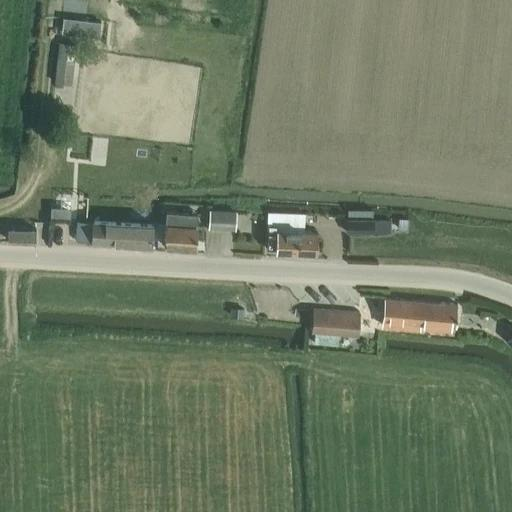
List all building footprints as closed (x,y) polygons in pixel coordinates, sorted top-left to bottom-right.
[(64,18),(62,34),(99,38),(101,22),(64,18)] [(70,58),(71,45),(61,44),(60,58),(59,58),(56,82),(72,84),(75,59),(70,58)] [(349,209),(348,221),(373,221),(374,210),(349,209)] [(235,231),(236,212),(211,211),(210,230),(235,231)] [(196,248),(198,213),(167,212),(167,225),(159,225),(158,237),(166,237),(166,247),(196,248)] [(317,256),(318,233),(304,233),(305,215),(269,213),(267,250),(275,251),(275,254),(317,256)] [(408,233),(409,220),(397,219),(396,232),(408,233)] [(92,242),(92,243),(153,247),(154,225),(93,221),(93,224),(92,242)] [(374,234),(392,234),(392,221),(373,221),(348,221),(348,233),(374,234)] [(36,242),(37,229),(8,228),(8,241),(36,242)] [(455,326),(458,305),(385,298),(382,325),(419,329),(420,323),(455,326)] [(231,308),(231,316),(243,317),(244,309),(231,308)] [(358,335),(360,312),(314,308),(312,331),(358,335)]
